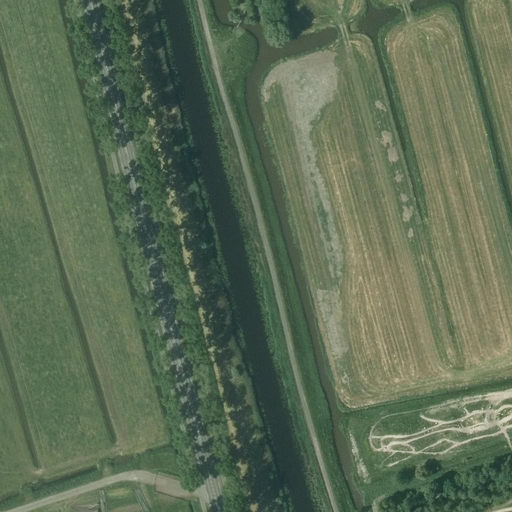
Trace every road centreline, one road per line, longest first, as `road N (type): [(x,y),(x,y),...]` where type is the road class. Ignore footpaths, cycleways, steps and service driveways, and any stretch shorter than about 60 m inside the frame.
road 1 (primary): [(218,511),(89,0)]
road 2 (unclassified): [(17,511),(124,476),(154,482)]
